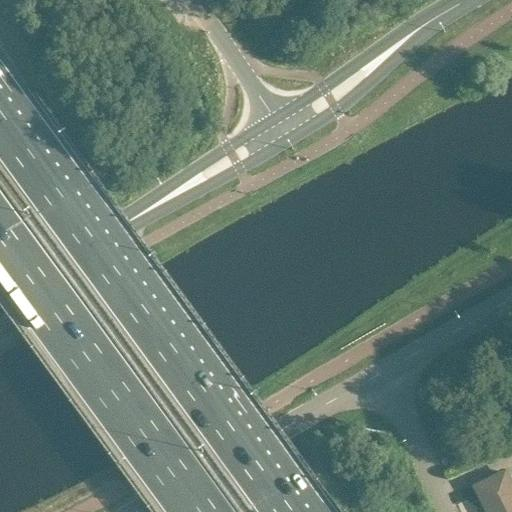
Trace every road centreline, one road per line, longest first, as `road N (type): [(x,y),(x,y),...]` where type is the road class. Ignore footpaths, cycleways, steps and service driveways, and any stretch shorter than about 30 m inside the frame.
road 1 (motorway): [(290,511),(0,120)]
road 2 (motorway): [(0,228),(206,511)]
road 3 (unclassified): [(138,511),(382,371)]
road 4 (tertiary): [(0,296),(176,192)]
road 5 (unclassified): [(446,511),(382,371)]
road 6 (unclassified): [(382,371),(511,299)]
road 7 (unclassified): [(273,117),(194,0)]
road 8 (tertiary): [(286,140),(336,110),(388,53)]
road 9 (tertiary): [(388,53),(273,117)]
road 10 (tertiary): [(273,117),(176,192)]
road 11 (tertiary): [(176,192),(239,170),(286,140)]
